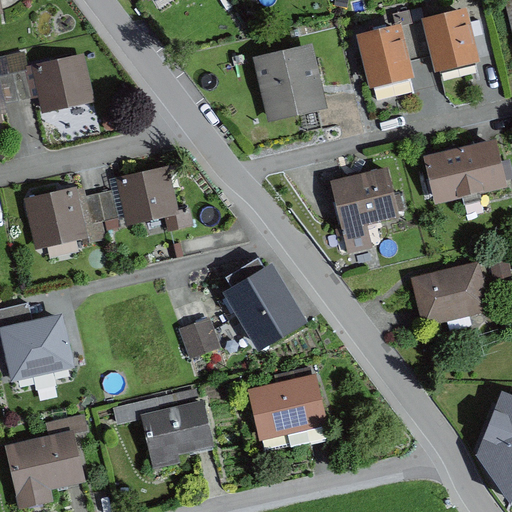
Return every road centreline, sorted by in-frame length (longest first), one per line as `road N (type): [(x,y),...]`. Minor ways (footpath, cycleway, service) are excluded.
road 1 (residential): [(234,175),(452,450)]
road 2 (residential): [(234,175),(511,107)]
road 3 (residential): [(452,450),(204,511)]
road 4 (residential): [(196,126),(0,175)]
road 5 (residential): [(99,0),(196,126)]
